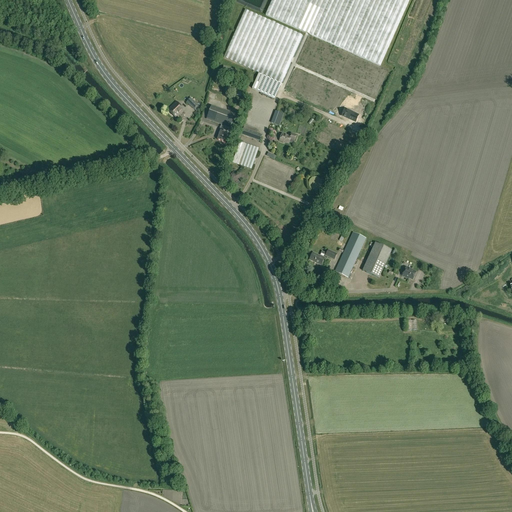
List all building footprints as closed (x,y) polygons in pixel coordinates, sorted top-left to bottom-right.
[(408,0),(272,0),(266,15),(310,35),(283,93),(327,113),(363,129),(389,70),(379,66),(408,0)] [(274,99),(303,35),(245,10),(224,58),(259,73),(252,89),(274,99)] [(246,85),(248,81),(236,75),(234,80),(246,85)] [(243,90),(228,84),(225,91),(240,97),(243,90)] [(197,106),(190,98),(186,102),(194,110),(197,106)] [(176,102),(168,110),(176,118),(184,110),(176,102)] [(206,119),(221,125),(218,133),(219,132),(220,133),(217,140),(224,142),(234,117),(211,108),(206,119)] [(276,112),(272,123),(277,125),(281,114),(276,112)] [(358,127),(347,122),(344,128),(355,133),(358,127)] [(262,135),(257,133),(258,130),(244,125),(241,135),(248,137),(260,141),(262,135)] [(291,134),(290,137),(282,134),(279,141),(289,144),(289,143),(294,145),(297,135),(291,134)] [(239,165),(251,169),(258,148),(246,144),(245,148),(239,165)] [(291,183),(296,170),(267,158),(257,181),(287,193),(291,183)] [(322,186),(322,184),(322,182),(322,181),(320,179),(318,178),(316,177),(315,177),(313,177),(312,178),(311,179),(309,180),(309,181),(308,182),(308,184),(309,186),(309,187),(310,189),(311,190),(312,190),(314,191),(315,191),(316,191),(318,190),(320,189),(321,188),(322,187),(322,186)] [(348,278),(366,239),(352,233),(334,272),(348,278)] [(362,272),(378,279),(391,251),(374,244),(362,272)] [(328,250),(326,254),(325,256),(328,257),(334,260),(337,254),(328,250)] [(321,266),(324,259),(326,260),(328,257),(325,256),(326,254),(322,252),(320,256),(312,253),(309,260),(321,266)] [(406,278),(411,281),(415,273),(405,269),(401,277),(406,279),(406,278)]
